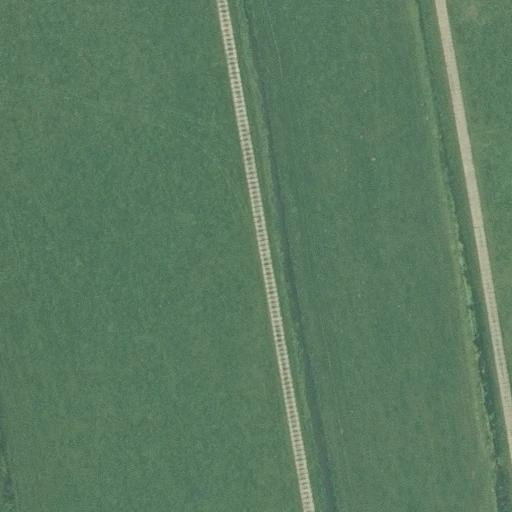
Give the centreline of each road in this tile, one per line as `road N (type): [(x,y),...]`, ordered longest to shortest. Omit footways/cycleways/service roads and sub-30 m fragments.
road 1 (track): [(222,0),(308,511)]
road 2 (track): [(441,0),(511,419)]
